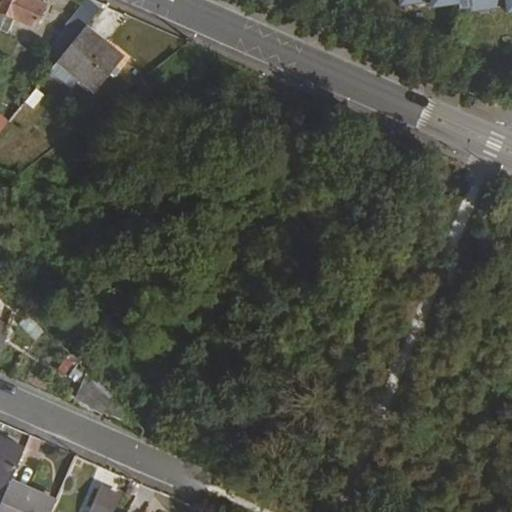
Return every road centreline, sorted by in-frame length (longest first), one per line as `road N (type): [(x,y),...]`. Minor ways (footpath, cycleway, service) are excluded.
road 1 (secondary): [(511,152),(167,0)]
road 2 (residential): [(0,394),(215,488)]
